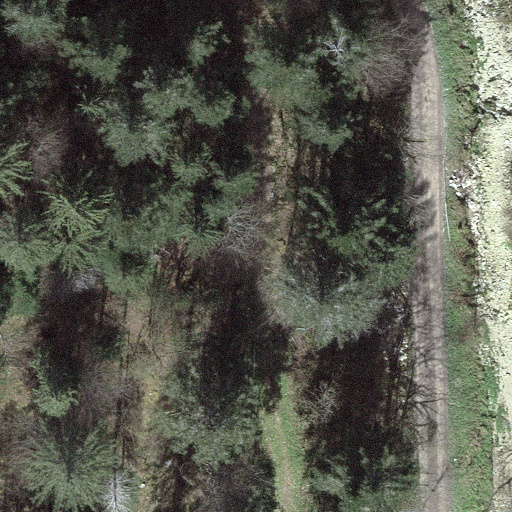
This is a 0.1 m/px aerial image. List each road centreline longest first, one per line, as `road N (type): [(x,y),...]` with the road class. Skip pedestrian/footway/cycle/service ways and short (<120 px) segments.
road 1 (track): [(234,0),(254,41),(262,296),(291,511)]
road 2 (track): [(438,511),(429,118),(407,0)]
